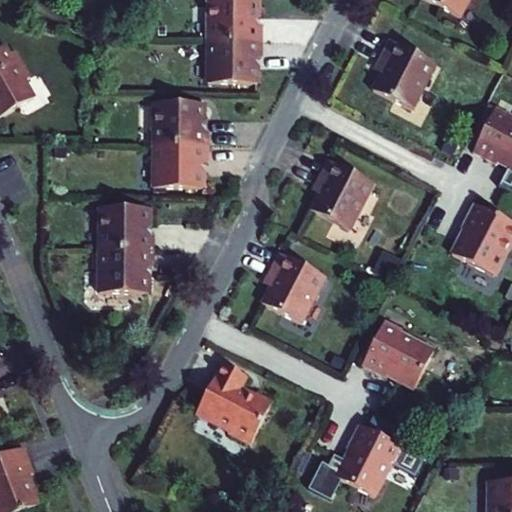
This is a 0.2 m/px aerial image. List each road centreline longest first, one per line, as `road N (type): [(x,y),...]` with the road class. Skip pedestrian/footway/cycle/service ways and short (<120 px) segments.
road 1 (residential): [(80,438),(146,413),(167,388),(249,229),(260,172),(352,0)]
road 2 (residential): [(0,227),(80,438)]
